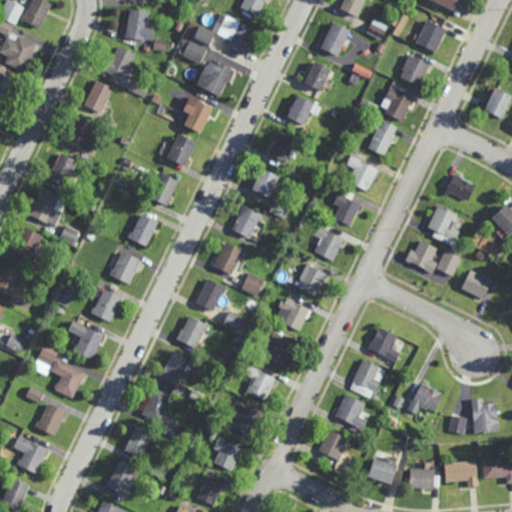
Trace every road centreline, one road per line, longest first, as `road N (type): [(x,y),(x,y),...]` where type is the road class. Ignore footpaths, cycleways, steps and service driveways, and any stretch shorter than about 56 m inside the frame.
road 1 (residential): [(501,0),(250,511)]
road 2 (residential): [(306,0),(59,511)]
road 3 (residential): [(440,127),(511,164),(331,499),(271,470)]
road 4 (residential): [(0,199),(84,29),(88,0)]
road 5 (residential): [(366,280),(436,315),(478,352)]
